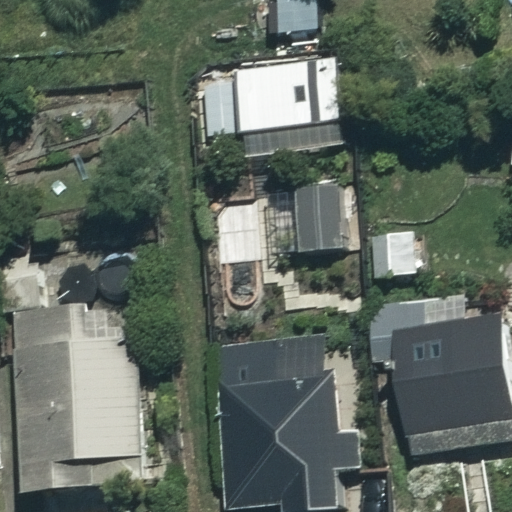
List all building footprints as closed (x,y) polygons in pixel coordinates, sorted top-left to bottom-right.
[(319,0),(269,0),(239,3),(243,42),(323,34),(319,0)] [(345,122),(338,63),(206,79),(213,138),(345,122)] [(352,254),(343,144),(288,149),(291,188),(267,190),(274,261),(352,254)] [(151,486),(143,259),(16,264),(24,491),(151,486)] [(511,440),(511,400),(500,320),(391,336),(409,456),(511,440)] [(231,511),(342,509),(342,476),(364,475),(363,431),(341,432),(339,345),(227,348),(231,511)]
